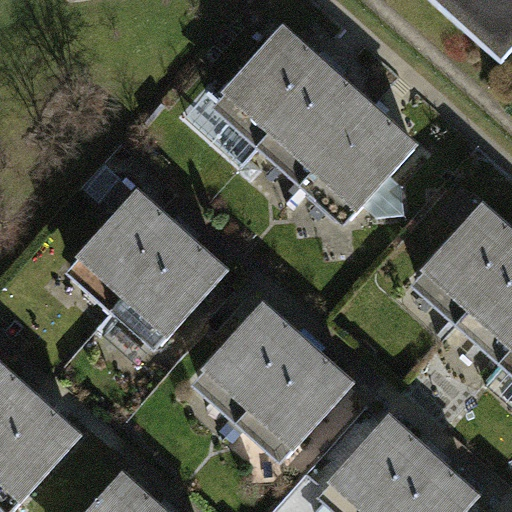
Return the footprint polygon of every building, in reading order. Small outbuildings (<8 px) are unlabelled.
[(511,0),(424,0),(507,72),(511,65),(511,0)] [(334,77),(288,37),(214,121),(259,161),(334,77)] [(379,118),(334,77),(259,161),(305,201),(379,118)] [(425,158),(379,118),(305,201),(351,242),(425,158)] [(192,246),(146,206),(72,289),(117,330),(192,246)] [(511,278),(511,234),(488,213),(414,297),(460,337),(511,278)] [(237,286),(192,246),(117,330),(163,370),(237,286)] [(511,369),(511,278),(460,337),(505,377),(511,369)] [(316,354),(270,314),(196,398),(241,438),(316,354)] [(361,395),(316,354),(241,438),(287,478),(361,395)] [(0,455),(42,408),(0,370),(0,455)] [(31,511),(88,448),(42,408),(0,455),(0,511),(31,511)] [(404,511),(445,466),(399,426),(325,509),(327,511),(404,511)] [(485,511),(490,506),(445,466),(404,511),(485,511)] [(159,511),(128,485),(104,511),(159,511)]
